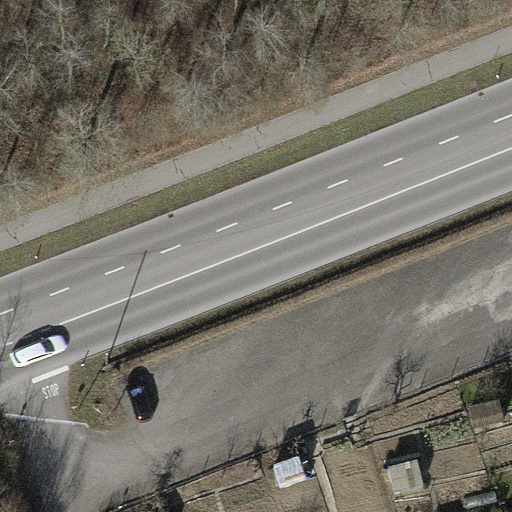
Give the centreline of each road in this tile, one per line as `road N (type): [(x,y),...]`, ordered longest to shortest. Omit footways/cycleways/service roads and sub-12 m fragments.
road 1 (tertiary): [(14,327),(511,133)]
road 2 (residential): [(14,327),(35,384),(60,511)]
